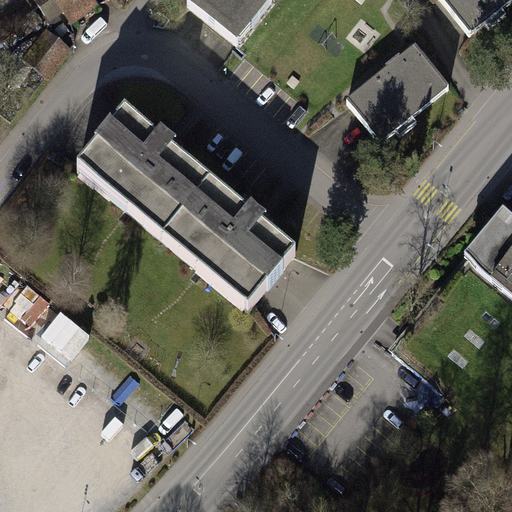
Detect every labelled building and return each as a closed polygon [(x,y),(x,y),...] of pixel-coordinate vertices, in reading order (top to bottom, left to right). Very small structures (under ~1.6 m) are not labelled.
[(71,31),(96,13),(86,0),(28,0),(28,1),(48,27),(61,18),(71,31)] [(234,54),(276,0),(182,0),(176,9),(234,54)] [(511,0),(436,0),(467,39),(511,3),(511,0)] [(22,69),(47,88),(69,58),(45,39),(22,69)] [(345,113),(377,153),(449,95),(417,56),(345,113)] [(119,123),(75,175),(164,247),(207,195),(119,123)] [(207,195),(164,247),(252,319),(295,267),(207,195)] [(511,225),(503,218),(464,264),(511,303),(511,225)] [(511,303),(464,264),(393,356),(448,399),(443,405),(438,412),(511,469),(511,303)]
